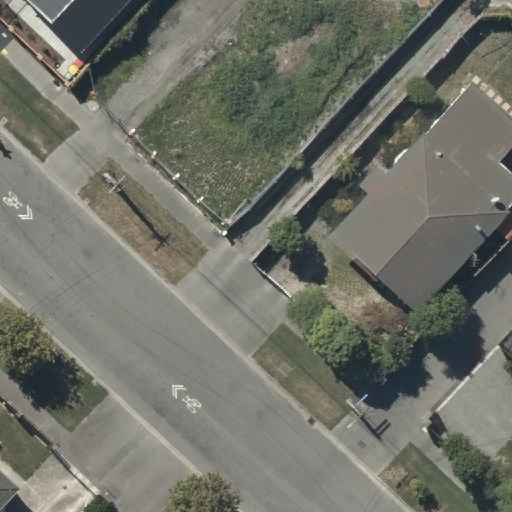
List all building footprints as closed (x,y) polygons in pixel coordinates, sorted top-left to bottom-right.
[(122,0),(85,0),(106,18),(122,0)] [(186,0),(169,20),(208,54),(181,84),(267,161),(393,19),(371,0),(186,0)] [(406,32),(394,21),(376,42),(388,52),(406,32)] [(511,143),(511,117),(471,80),(333,231),(414,304),(511,197),(511,171),(498,159),(511,143)] [(511,229),(511,208),(510,207),(493,224),(506,236),(511,229)] [(0,511),(0,498),(13,484),(0,471),(0,511)]
